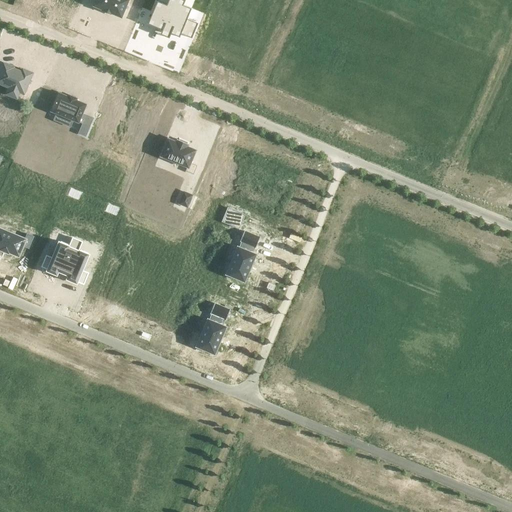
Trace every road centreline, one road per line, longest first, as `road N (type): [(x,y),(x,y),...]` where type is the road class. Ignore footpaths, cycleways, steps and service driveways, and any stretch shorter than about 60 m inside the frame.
road 1 (residential): [(0,14),(344,159)]
road 2 (residential): [(511,507),(243,395)]
road 3 (residential): [(243,395),(0,294)]
road 4 (residential): [(344,159),(243,395)]
road 5 (residential): [(344,159),(511,229)]
road 6 (residential): [(243,395),(196,511)]
